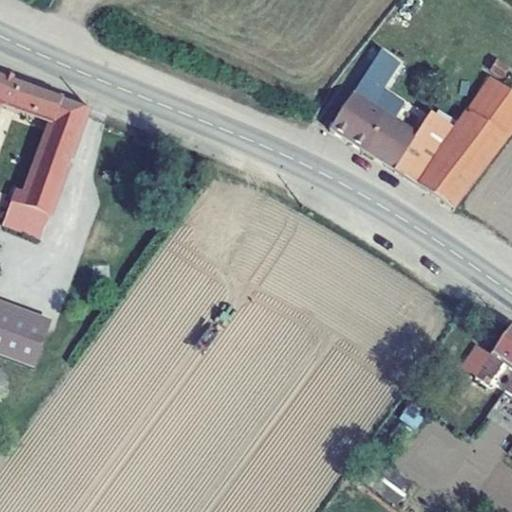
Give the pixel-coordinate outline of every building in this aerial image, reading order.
[(370,68),(329,132),(394,173),(417,138),(371,108),(389,80),(370,68)] [(0,110),(32,122),(43,93),(0,77),(0,110)] [(432,114),(417,138),(394,173),(406,181),(453,211),(460,203),(511,134),(511,93),(488,77),(453,128),(432,114)] [(63,100),(43,93),(32,122),(52,129),(63,100)] [(88,109),(63,100),(52,129),(27,199),(16,196),(3,231),(39,244),(84,122),(88,109)] [(52,328),(0,308),(0,361),(35,375),(52,328)] [(511,385),(511,328),(498,349),(461,401),(473,409),(489,387),(504,397),(511,385)] [(511,385),(504,397),(493,412),(505,420),(511,411),(511,385)]
